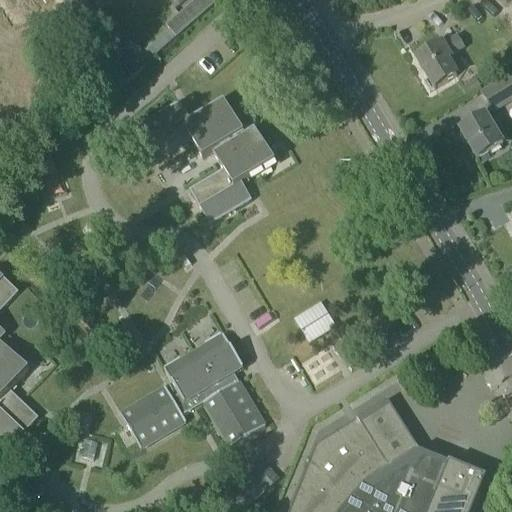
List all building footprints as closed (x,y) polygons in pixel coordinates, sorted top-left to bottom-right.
[(0,0),(0,10),(17,0),(0,0)] [(17,0),(0,10),(0,31),(4,39),(40,17),(31,2),(34,0),(17,0)] [(176,40),(197,21),(187,11),(166,29),(176,40)] [(83,18),(76,17),(71,20),(77,30),(87,24),(83,18)] [(440,45),(415,61),(434,92),(455,79),(446,63),(449,61),(448,59),(464,50),(456,39),(442,48),(440,45)] [(492,115),(511,102),(511,86),(507,78),(480,94),(492,115)] [(212,156),(223,173),(188,194),(209,229),(251,204),(240,187),(274,166),(253,131),(243,137),(222,102),(188,123),(178,105),(136,130),(157,165),(191,145),(202,162),(212,156)] [(484,118),(458,133),(476,162),(502,147),(484,118)] [(483,183),(496,183),(496,170),(482,171),(483,183)] [(221,263),(256,334),(342,291),(329,265),(295,282),(289,271),(303,264),(298,254),(309,249),(290,210),(258,226),(281,273),(264,281),(249,250),(221,263)] [(9,394),(28,374),(0,347),(0,344),(5,339),(0,333),(0,315),(18,296),(0,279),(0,442),(9,451),(38,422),(9,394)] [(278,343),(305,393),(334,378),(307,328),(278,343)] [(198,399),(229,451),(265,430),(238,385),(230,389),(226,382),(243,372),(222,339),(163,374),(178,399),(171,403),(164,391),(119,418),(140,453),(185,426),(177,412),(198,399)] [(473,511),(486,482),(419,455),(387,404),(315,449),(289,511),(473,511)] [(278,482),(260,463),(248,475),(266,494),(278,482)]
